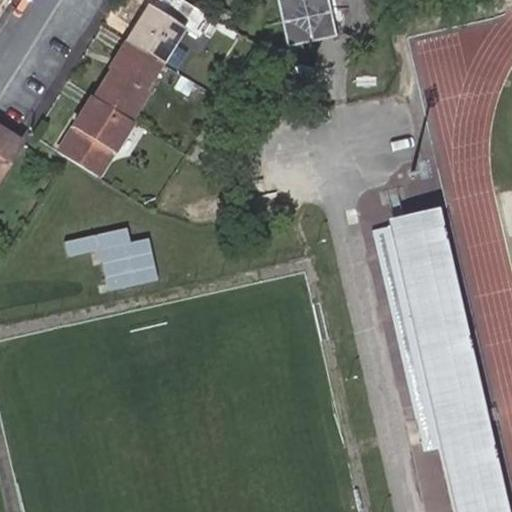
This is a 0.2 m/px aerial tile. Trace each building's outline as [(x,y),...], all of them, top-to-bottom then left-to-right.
[(148,0),(122,42),(157,64),(179,29),(183,32),(194,39),(206,20),(191,9),(175,0),(148,0)] [(319,0),(265,0),(277,45),(327,32),(319,0)] [(179,29),(157,64),(161,67),(183,32),(179,29)] [(157,64),(122,42),(104,69),(107,72),(90,98),(124,120),(142,94),(139,91),(157,64)] [(87,96),(52,152),(91,177),(126,122),(124,120),(90,98),(87,96)] [(0,180),(20,148),(0,134),(0,180)] [(192,186),(178,209),(189,217),(204,194),(192,186)] [(507,511),(442,217),(388,229),(451,511),(507,511)] [(103,252),(108,291),(159,283),(152,238),(132,241),(130,230),(66,239),(69,256),(103,252)]
